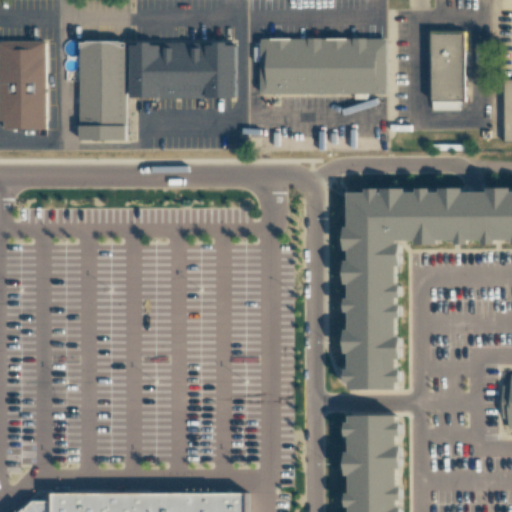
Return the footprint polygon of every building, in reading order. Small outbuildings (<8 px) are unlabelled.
[(465,32),(431,33),(432,100),(466,99),(465,32)] [(388,39),(261,39),(261,93),(388,93),(388,39)] [(46,40),(0,41),(0,120),(6,120),(6,130),(48,129),(46,40)] [(237,45),(132,45),(132,96),(237,97),(237,45)] [(126,47),(80,48),(82,137),(128,136),(126,47)] [(459,101),(432,101),(432,110),(459,110),(459,101)] [(511,248),(394,249),(395,393),(345,394),(342,203),(511,200),(511,248)] [(342,511),(342,422),(391,422),(391,511),(342,511)] [(8,511),(21,499),(41,499),(41,491),(236,490),(235,511),(8,511)]
